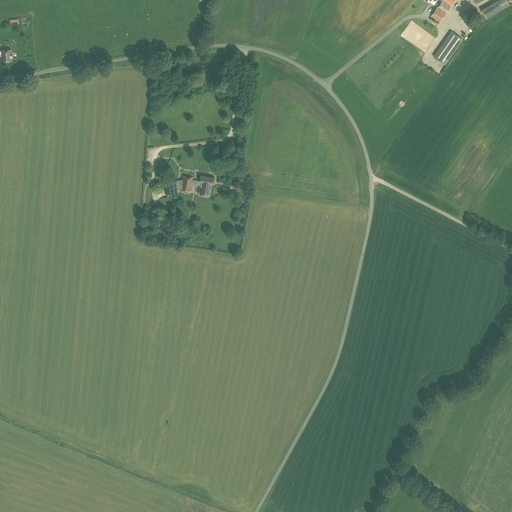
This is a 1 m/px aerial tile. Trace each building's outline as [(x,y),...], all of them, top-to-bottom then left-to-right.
[(437,6),(431,16),(439,22),(446,12),(451,6),(454,0),(440,0),(441,0),(442,0),(443,0),(438,7),(437,6)] [(509,4),(506,0),(496,0),(481,9),(486,18),(509,4)] [(448,37),(434,57),(444,64),(448,59),(462,38),(452,31),(448,37)] [(0,54),(1,54),(1,57),(2,57),(2,61),(12,60),(12,58),(13,58),(13,54),(11,54),(11,49),(1,50),(2,51),(0,50),(0,54)] [(176,189),(181,188),(181,189),(190,191),(192,183),(200,185),(198,193),(210,195),(213,183),(215,177),(201,174),(200,180),(193,179),(193,177),(183,175),(182,180),(178,179),(178,180),(175,181),(175,179),(166,181),(168,197),(177,196),(176,189)] [(157,236),(168,235),(167,223),(161,223),(161,228),(156,228),(157,236)]
